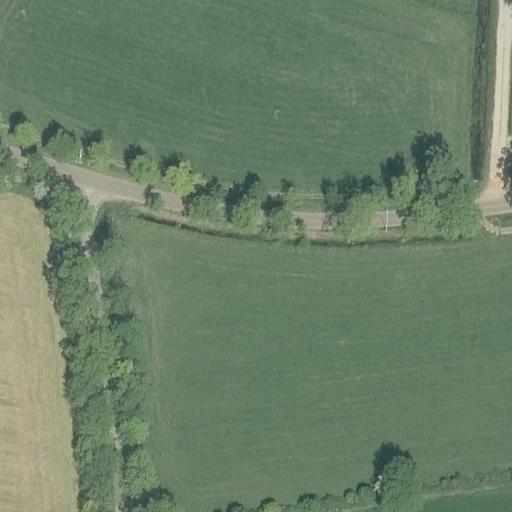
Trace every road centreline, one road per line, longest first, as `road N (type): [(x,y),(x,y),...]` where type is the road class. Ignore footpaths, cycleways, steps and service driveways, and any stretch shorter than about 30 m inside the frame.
road 1 (unclassified): [(511,210),(414,226),(264,228),(84,180)]
road 2 (unclassified): [(119,511),(84,180)]
